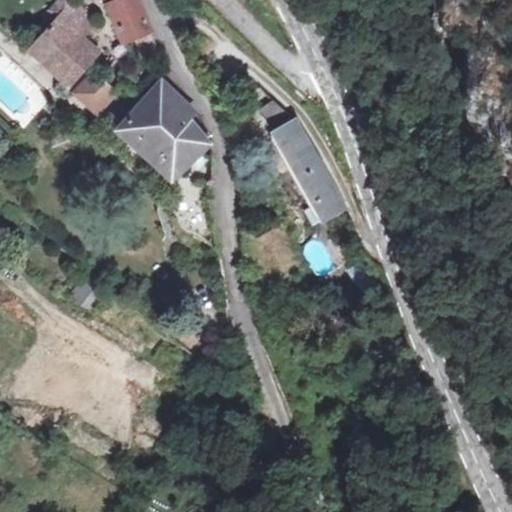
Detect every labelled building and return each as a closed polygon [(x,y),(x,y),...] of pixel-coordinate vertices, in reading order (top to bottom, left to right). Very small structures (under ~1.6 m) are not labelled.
[(107,0),(125,37),(141,32),(155,28),(142,0),(107,0)] [(80,1),(35,51),(73,86),(104,49),(88,35),(100,19),(80,1)] [(155,28),(141,32),(153,58),(165,53),(155,28)] [(99,74),(83,95),(104,113),(121,93),(99,74)] [(159,91),(152,101),(127,132),(180,183),(212,149),(190,118),(196,110),(173,87),(165,80),(159,91)] [(296,122),(273,99),(257,114),(273,133),(328,222),(349,208),(296,122)] [(323,271),(330,255),(309,246),(302,262),(323,271)] [(72,293),(86,308),(98,296),(84,281),(72,293)] [(366,325),(356,308),(343,316),(353,333),(366,325)] [(373,357),(391,346),(380,328),(362,339),(373,357)]
